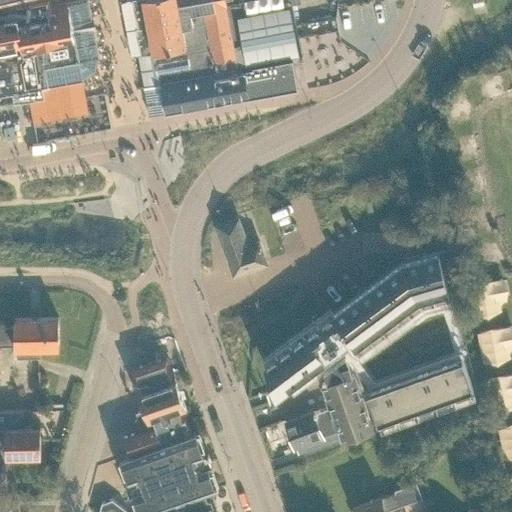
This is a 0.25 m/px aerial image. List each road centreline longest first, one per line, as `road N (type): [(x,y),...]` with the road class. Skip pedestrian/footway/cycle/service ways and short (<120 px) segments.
road 1 (tertiary): [(182,248),(202,196),(229,166),(345,109),(396,70),(428,0)]
road 2 (residential): [(65,511),(110,353),(110,308),(71,281),(0,283)]
road 3 (unknown): [(190,307),(298,284),(337,258),(344,233),(328,118)]
road 4 (secondary): [(264,511),(190,307),(182,248)]
road 5 (residential): [(0,165),(124,148),(145,163),(182,248)]
road 6 (unknown): [(219,384),(426,307)]
